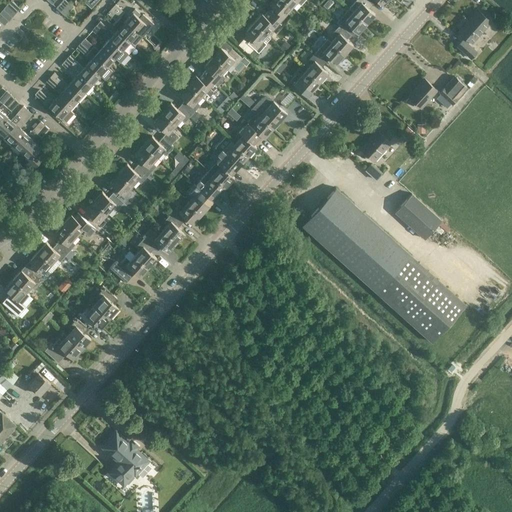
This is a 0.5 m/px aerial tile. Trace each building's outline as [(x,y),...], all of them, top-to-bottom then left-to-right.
[(11,0),(3,9),(0,12),(0,29),(5,25),(12,17),(20,8),(11,0)] [(60,11),(68,2),(65,0),(61,0),(55,7),(60,11)] [(292,6),(284,0),(272,0),(269,3),(276,9),(272,14),(283,23),(291,15),(287,12),(292,6)] [(358,6),(353,11),(367,24),(375,14),(369,9),(373,4),(368,0),(355,0),(354,2),(358,6)] [(60,11),(64,15),(72,6),(68,2),(60,11)] [(112,9),(120,16),(124,12),(116,4),(112,9)] [(132,11),(133,12),(125,21),(138,32),(146,24),(139,18),(142,15),(134,8),(132,11)] [(112,9),(108,13),(116,21),(120,16),(112,9)] [(471,42),(490,21),(478,10),(459,31),(471,42)] [(344,13),(338,21),(333,16),(332,18),(336,22),(350,35),(350,34),(348,32),(352,27),(358,33),(367,24),(353,11),(348,16),(344,13)] [(261,12),(253,22),(267,34),(272,29),(275,32),(283,23),(272,14),(268,18),(261,12)] [(130,41),(118,30),(114,33),(100,21),(96,26),(105,34),(110,38),(123,49),(130,41)] [(138,32),(125,21),(118,30),(130,41),(135,45),(143,36),(138,32)] [(267,34),(253,22),(244,31),(251,37),(247,42),(258,51),(265,43),(262,40),(267,34)] [(335,36),(331,42),(344,54),(353,44),(347,39),(350,35),(336,22),(335,24),(337,27),(332,33),(335,36)] [(105,34),(96,26),(92,30),(101,38),(105,34)] [(297,36),(289,30),(285,34),(293,41),(297,36)] [(81,43),(90,50),(94,46),(85,38),(81,43)] [(123,49),(110,38),(102,47),(115,58),(123,49)] [(471,58),(477,52),(463,40),(457,46),(471,58)] [(322,44),(315,52),(325,62),(330,57),(336,63),(344,54),(331,42),(326,47),(322,44)] [(81,43),(77,47),(85,55),(90,50),(81,43)] [(221,46),(212,56),(225,69),(230,63),(234,66),(242,58),(231,48),(227,53),(221,46)] [(115,58),(102,47),(95,55),(107,66),(115,58)] [(310,64),(306,69),(320,82),(328,72),(322,66),(325,62),(315,52),(307,61),(310,64)] [(100,75),(87,64),(83,68),(78,63),(70,55),(66,60),(74,67),(79,72),(92,83),(100,75)] [(107,66),(95,55),(87,64),(100,75),(107,66)] [(225,69),(212,56),(204,65),(210,71),(206,76),(216,86),(225,77),(221,73),(225,69)] [(74,67),(66,60),(62,64),(70,72),(74,67)] [(311,91),(320,82),(306,69),(301,75),(297,71),(290,80),(301,90),(305,85),(311,91)] [(85,92),(72,81),(69,84),(55,72),(50,77),(77,100),(85,92)] [(92,83),(79,72),(72,81),(85,92),(92,83)] [(196,74),(187,84),(200,96),(205,91),(209,94),(216,86),(206,76),(202,80),(196,74)] [(77,100),(50,77),(47,81),(60,93),(57,98),(69,109),(77,100)] [(420,107),(436,90),(424,79),(408,97),(420,107)] [(200,96),(187,84),(179,93),(185,99),(181,104),(197,119),(200,115),(195,110),(200,105),(196,101),(200,96)] [(445,86),(439,92),(451,103),(456,97),(445,86)] [(48,97),(39,89),(35,94),(44,102),(48,97)] [(0,106),(2,104),(7,108),(15,99),(6,90),(0,96),(0,106)] [(249,97),(244,102),(251,108),(256,103),(249,97)] [(69,109),(57,98),(49,106),(61,118),(69,109)] [(264,110),(259,116),(273,128),(281,119),(275,113),(279,108),(268,98),(260,107),(264,110)] [(170,102),(162,112),(175,124),(180,118),(184,122),(189,116),(195,121),(197,119),(181,104),(177,108),(170,102)] [(19,119),(27,110),(23,106),(15,115),(19,119)] [(24,123),(32,114),(27,110),(19,119),(24,123)] [(175,124),(162,112),(154,121),(166,132),(162,137),(173,147),(173,146),(171,144),(178,136),(171,129),(175,124)] [(7,116),(0,123),(0,133),(3,137),(15,124),(7,116)] [(250,118),(242,126),(254,137),(258,132),(265,137),(273,128),(259,116),(254,121),(250,118)] [(24,131),(12,144),(8,149),(16,156),(20,152),(32,139),(36,134),(44,125),(40,121),(27,135),(24,131)] [(15,124),(3,137),(12,144),(24,131),(15,124)] [(44,125),(36,134),(41,138),(49,129),(44,125)] [(239,138),(234,144),(248,156),(256,147),(250,141),(254,137),(242,126),(235,135),(239,138)] [(403,132),(408,137),(413,132),(408,127),(403,132)] [(389,141),(378,131),(361,149),(373,159),(389,141)] [(152,135),(143,145),(157,157),(162,152),(165,155),(173,147),(162,137),(158,141),(152,135)] [(32,139),(20,152),(29,159),(24,164),(31,170),(44,155),(38,150),(41,147),(32,139)] [(226,145),(218,154),(229,164),(233,160),(239,166),(248,156),(234,144),(229,149),(226,145)] [(157,157),(143,145),(135,154),(141,160),(137,165),(148,174),(156,166),(152,163),(157,157)] [(217,169),(212,174),(226,187),(234,177),(228,171),(232,167),(229,164),(218,154),(217,155),(220,157),(213,166),(217,169)] [(127,163),(118,173),(132,185),(137,180),(140,183),(148,174),(137,165),(133,169),(127,163)] [(132,185),(118,173),(110,182),(116,188),(112,192),(123,202),(129,207),(132,204),(126,199),(131,193),(127,190),(132,185)] [(203,176),(196,185),(207,195),(211,190),(218,196),(226,187),(212,174),(207,180),(203,176)] [(192,197),(187,202),(201,215),(210,205),(203,199),(207,195),(196,185),(188,193),(192,197)] [(336,187),(302,225),(376,292),(433,343),(467,305),(410,254),(336,187)] [(102,191),(93,200),(107,213),(112,208),(115,211),(120,205),(126,210),(128,210),(130,208),(123,202),(112,192),(108,197),(102,191)] [(441,220),(411,193),(395,211),(425,238),(441,220)] [(107,213),(93,200),(85,210),(91,216),(87,220),(95,228),(98,230),(106,222),(102,218),(107,213)] [(161,203),(157,200),(152,205),(156,208),(161,203)] [(179,204),(171,212),(182,223),(186,218),(193,224),(201,215),(187,202),(182,207),(179,204)] [(167,225),(162,230),(176,242),(185,233),(178,227),(182,223),(171,212),(163,221),(167,225)] [(81,215),(77,219),(71,213),(62,223),(76,235),(81,230),(88,236),(95,228),(87,220),(81,215)] [(76,235),(62,223),(54,232),(60,238),(56,242),(72,256),(75,253),(70,249),(75,244),(71,241),(76,235)] [(143,237),(157,250),(161,246),(168,252),(176,242),(162,230),(157,236),(153,232),(146,240),(143,237)] [(139,250),(134,255),(149,267),(157,258),(150,252),(154,248),(157,250),(143,237),(135,246),(139,250)] [(46,241),(37,251),(51,263),(56,258),(59,261),(65,256),(69,260),(72,256),(56,242),(52,247),(46,241)] [(51,263),(37,251),(29,260),(35,266),(31,270),(43,280),(50,272),(46,269),(51,263)] [(126,257),(123,260),(120,256),(110,267),(126,281),(131,276),(130,275),(133,271),(140,277),(149,267),(134,255),(129,260),(126,257)] [(21,269),(13,278),(27,291),(31,286),(35,289),(43,280),(31,270),(27,275),(21,269)] [(27,291),(13,278),(4,288),(10,294),(6,298),(9,301),(5,305),(17,316),(26,307),(22,303),(25,300),(22,296),(27,291)] [(100,298),(94,304),(109,317),(118,307),(109,300),(114,295),(103,285),(100,288),(102,289),(96,295),(100,298)] [(101,327),(109,317),(94,304),(89,309),(86,306),(81,312),(79,311),(77,314),(88,324),(92,319),(101,327)] [(72,329),(67,335),(82,348),(90,338),(82,330),(86,326),(75,316),(73,319),(74,320),(69,326),(72,329)] [(52,342),(49,345),(45,350),(56,360),(64,350),(73,358),(82,348),(67,335),(62,340),(59,337),(53,343),(52,342)] [(18,376),(8,366),(0,374),(0,382),(7,388),(18,376)] [(40,394),(50,383),(38,372),(33,368),(29,373),(34,377),(28,384),(40,394)] [(511,395),(503,388),(483,412),(498,426),(511,412),(511,395)] [(7,413),(2,409),(0,412),(0,441),(17,420),(7,413)] [(147,460),(116,432),(104,445),(120,460),(110,471),(123,483),(134,472),(135,473),(147,460)]
